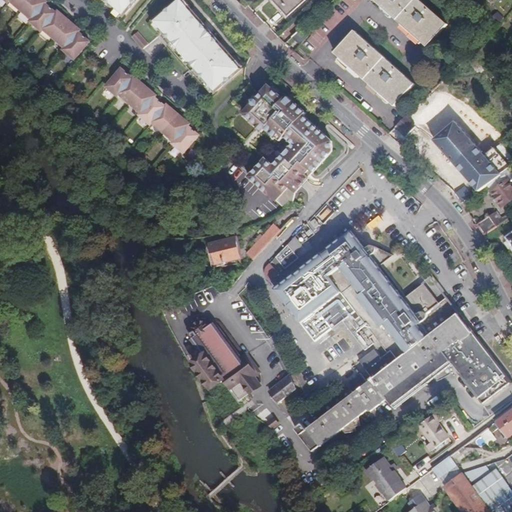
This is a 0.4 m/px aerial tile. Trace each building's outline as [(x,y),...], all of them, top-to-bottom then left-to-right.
[(3,0),(8,3),(10,1),(32,20),(30,22),(41,31),(43,30),(65,49),(63,50),(75,60),(90,43),(79,33),(81,31),(58,12),(56,14),(46,4),(47,2),(44,0),(3,0)] [(105,0),(124,16),(138,0),(105,0)] [(216,93),(242,70),(181,0),(179,0),(154,22),(216,93)] [(276,0),(288,14),(306,0),(276,0)] [(372,0),(426,47),(445,25),(416,0),(372,0)] [(300,30),(292,37),(300,45),(308,38),(300,30)] [(395,106),(414,84),(355,32),(335,54),(395,106)] [(143,50),(149,45),(138,33),(133,37),(143,50)] [(177,148),(193,131),(188,127),(190,125),(168,106),(166,108),(155,98),(157,96),(135,77),(133,79),(122,70),(107,87),(117,97),(119,95),(141,114),(140,116),(151,126),(152,124),(175,143),(173,145),(177,148)] [(304,118),(306,115),(295,105),(292,108),(284,102),(270,88),(262,97),(260,99),(257,102),(253,102),(253,106),(245,114),(259,128),(262,126),(266,130),(276,139),(280,135),(284,139),(285,138),(304,118)] [(292,108),(295,105),(288,98),(284,102),(292,108)] [(405,116),(395,127),(405,137),(415,127),(405,116)] [(316,129),(304,118),(285,138),(293,146),(283,156),(274,166),(266,159),(251,175),(249,177),(276,203),(288,190),(294,195),(306,182),(303,178),(305,177),(309,172),(312,175),(332,154),(331,143),(323,135),(320,137),(314,131),(316,129)] [(488,186),(511,169),(494,150),(486,157),(456,124),(435,143),(479,192),(488,186)] [(262,134),(266,130),(262,126),(259,128),(258,130),(262,134)] [(323,135),(316,129),(314,131),(320,137),(323,135)] [(199,137),(193,131),(177,148),(184,155),(199,137)] [(511,169),(488,186),(503,209),(511,203),(511,169)] [(489,214),(497,227),(504,223),(502,220),(496,210),(489,214)] [(475,224),(483,236),(497,227),(489,214),(475,224)] [(315,229),(320,225),(315,219),(310,222),(315,229)] [(255,262),(282,233),(276,228),(265,239),(262,237),(255,244),(258,247),(249,257),(255,262)] [(374,344),(370,340),(374,337),(388,354),(381,359),(374,350),(359,362),(372,379),(367,382),(361,374),(349,383),(357,392),(307,429),(302,423),(295,428),(313,452),(341,430),(344,434),(352,432),(352,427),(359,426),(355,420),(360,417),(368,410),(370,412),(390,398),(398,408),(441,374),(442,380),(452,375),(453,364),(456,363),(462,370),(459,373),(466,382),(479,399),(486,393),(492,399),(509,386),(506,380),(507,379),(502,371),(504,370),(499,363),(496,364),(494,361),(493,360),(495,358),(489,350),(487,352),(484,348),(486,346),(480,339),(478,340),(448,300),(442,304),(432,292),(427,285),(426,284),(421,288),(406,300),(382,267),(396,257),(393,255),(391,252),(389,251),(386,249),(380,247),(378,247),(374,247),(373,248),(371,248),(368,249),(367,250),(352,231),(328,250),(282,286),(274,291),(283,302),(301,325),(317,312),(332,330),(342,322),(343,322),(356,341),(361,347),(365,351),(374,344)] [(298,244),(293,238),(274,259),(279,263),(284,268),(297,256),(291,250),(298,244)] [(243,260),(239,240),(213,244),(216,264),(243,260)] [(278,273),(268,265),(264,270),(263,272),(264,276),(269,281),(278,273)] [(225,380),(240,399),(257,385),(251,378),(237,360),(209,325),(206,327),(203,324),(197,322),(196,323),(185,325),(182,320),(165,322),(163,325),(201,357),(193,364),(195,367),(201,375),(212,389),(218,384),(225,380)] [(194,368),(195,367),(193,364),(201,357),(163,325),(161,331),(154,347),(153,350),(160,359),(158,364),(162,369),(168,378),(194,368)] [(506,366),(510,362),(501,350),(497,354),(506,366)] [(237,360),(251,378),(258,373),(243,355),(237,360)] [(268,393),(276,403),(294,390),(288,378),(268,393)] [(287,418),(295,428),(307,418),(299,409),(287,418)] [(511,409),(497,421),(508,437),(511,434),(511,409)] [(442,419),(436,411),(418,424),(430,442),(427,444),(431,451),(449,437),(438,422),(442,419)] [(273,417),(267,421),(272,428),(278,423),(273,417)] [(497,439),(488,427),(480,434),(489,446),(497,439)] [(399,456),(407,451),(400,441),(392,446),(399,456)] [(448,456),(431,469),(436,476),(454,464),(448,456)] [(382,458),(365,470),(372,479),(373,478),(377,482),(375,484),(387,501),(405,489),(392,472),(396,469),(392,464),(388,466),(382,458)] [(454,464),(436,476),(443,485),(460,472),(454,464)] [(485,466),(461,474),(482,502),(506,484),(494,469),(490,472),(485,466)] [(443,485),(462,511),(488,511),(483,504),(482,502),(461,474),(460,472),(443,485)] [(483,504),(488,511),(504,511),(511,506),(511,493),(506,486),(483,504)] [(434,511),(433,510),(430,506),(429,506),(425,501),(409,511),(434,511)]
